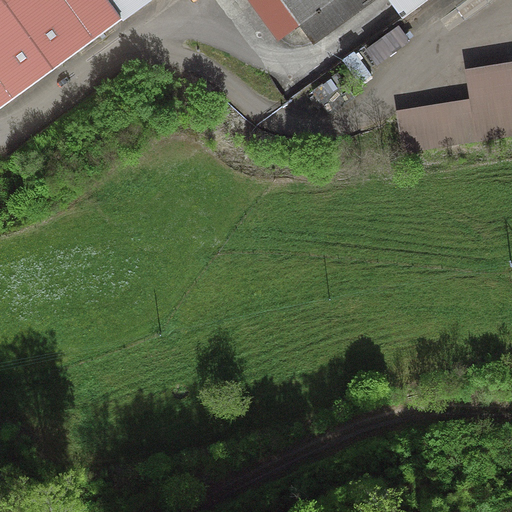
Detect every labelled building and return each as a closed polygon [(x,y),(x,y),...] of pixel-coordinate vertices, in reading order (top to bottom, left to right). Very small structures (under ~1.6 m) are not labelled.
[(0,0),(0,107),(148,0),(279,0),(298,27),(311,43),(369,0),(389,0),(398,20),(425,0),(0,0)] [(279,0),(247,0),(277,42),(298,27),(279,0)] [(364,49),(377,65),(411,40),(398,25),(364,49)] [(469,99),(396,110),(403,154),(511,137),(511,61),(465,69),(469,99)] [(331,97),(322,85),(311,93),(320,105),(331,97)]
